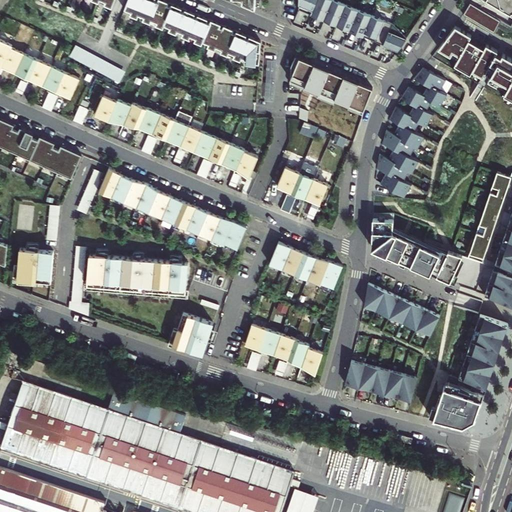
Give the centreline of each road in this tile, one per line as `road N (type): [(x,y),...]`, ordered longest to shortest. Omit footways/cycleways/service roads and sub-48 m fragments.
road 1 (residential): [(0,99),(360,255)]
road 2 (residential): [(0,298),(325,407)]
road 3 (residential): [(203,0),(397,78)]
road 4 (residential): [(397,78),(371,130),(360,255)]
road 5 (residential): [(325,407),(500,454)]
road 6 (residential): [(360,255),(325,407)]
